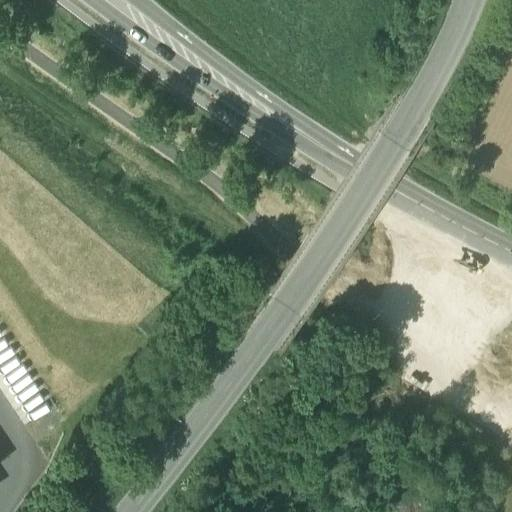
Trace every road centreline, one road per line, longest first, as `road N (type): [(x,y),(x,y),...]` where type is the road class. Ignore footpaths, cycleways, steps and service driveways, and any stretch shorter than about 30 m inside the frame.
road 1 (unclassified): [(465,0),(345,204),(119,511)]
road 2 (secondary): [(511,248),(336,153),(120,0)]
